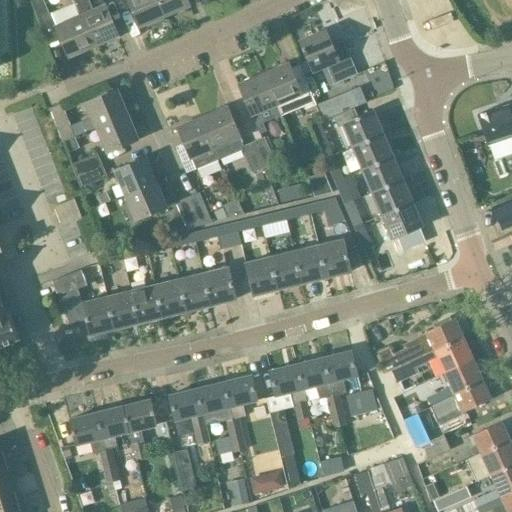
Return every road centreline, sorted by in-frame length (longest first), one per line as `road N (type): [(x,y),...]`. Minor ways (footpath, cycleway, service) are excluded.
road 1 (residential): [(57,380),(306,323),(482,266)]
road 2 (residential): [(57,380),(16,269),(54,255),(0,112)]
road 3 (residential): [(184,188),(131,64),(285,0)]
road 4 (residential): [(482,266),(434,134),(426,76)]
road 5 (residential): [(55,511),(16,394)]
